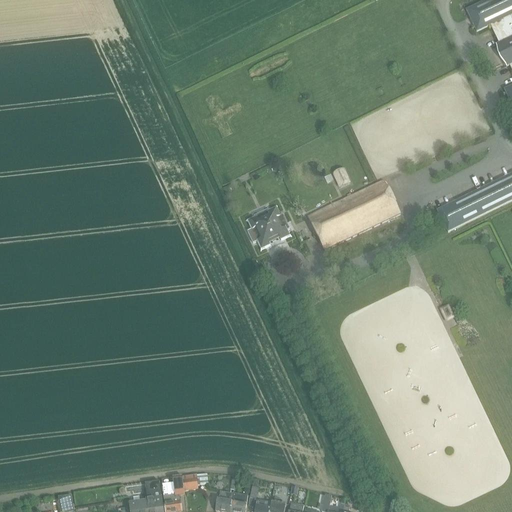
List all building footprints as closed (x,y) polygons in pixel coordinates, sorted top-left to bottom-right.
[(511,0),(488,0),(466,11),(477,34),(490,27),(498,44),(495,45),(506,68),(510,66),(511,69),(511,86),(504,90),(511,107),(511,0)] [(344,169),(332,175),(340,191),(352,185),(344,169)] [(511,174),(437,212),(448,234),(511,201),(511,174)] [(400,215),(396,206),(384,181),(308,218),(325,252),(400,215)] [(270,247),(269,245),(280,239),(281,242),(290,237),(292,238),(293,237),(290,236),(287,231),(289,230),(283,215),(280,216),(277,209),(278,206),(277,206),(276,208),(267,212),(269,218),(259,223),(256,218),(248,222),(245,221),(245,222),(247,223),(252,231),(248,233),(253,245),(257,243),(261,251),(260,253),(261,254),(262,251),(270,247)] [(325,293),(322,289),(328,285),(326,280),(317,284),(320,290),(318,291),(320,295),(325,293)] [(454,319),(448,305),(440,309),(446,323),(454,319)] [(207,475),(183,478),(184,493),(199,491),(198,486),(208,485),(207,475)] [(174,484),(176,495),(184,494),(183,483),(174,484)] [(129,504),(130,511),(163,511),(159,484),(146,485),(148,501),(129,504)] [(317,497),(318,494),(309,493),(306,505),(310,506),(311,503),(310,501),(311,496),(317,497)] [(231,511),(234,496),(221,494),(219,502),(218,502),(218,503),(216,511),(231,511)] [(234,496),(231,511),(245,511),(246,508),(247,506),(248,497),(234,495),(234,496)] [(329,511),(332,498),(325,496),(323,509),(329,511)] [(60,499),(60,500),(61,511),(67,511),(73,511),(71,497),(60,499)] [(164,500),(165,506),(165,511),(181,511),(180,498),(164,500)] [(270,511),(271,505),(265,504),(255,502),(254,505),(254,508),(252,511),(270,511)] [(272,503),(271,505),(270,511),(285,511),(286,509),(286,506),(272,503)]
